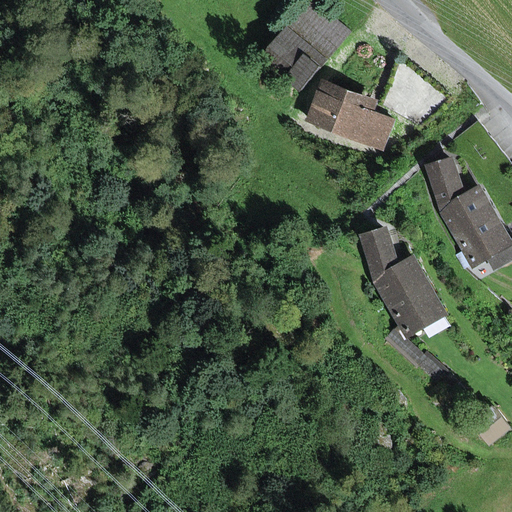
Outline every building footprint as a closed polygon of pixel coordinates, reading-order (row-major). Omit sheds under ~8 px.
[(349,31),(314,0),(311,0),(269,47),(306,79),(349,31)] [(329,94),(321,91),(309,120),(384,149),(395,120),(368,110),(366,109),(369,101),(332,87),(329,94)] [(475,265),(511,242),(481,189),(464,200),(463,197),(454,161),(432,168),(445,210),(475,265)] [(408,334),(446,311),(416,258),(399,269),(398,266),(387,230),(366,236),(378,279),(408,334)] [(496,409),(476,424),(491,444),(511,428),(496,409)]
